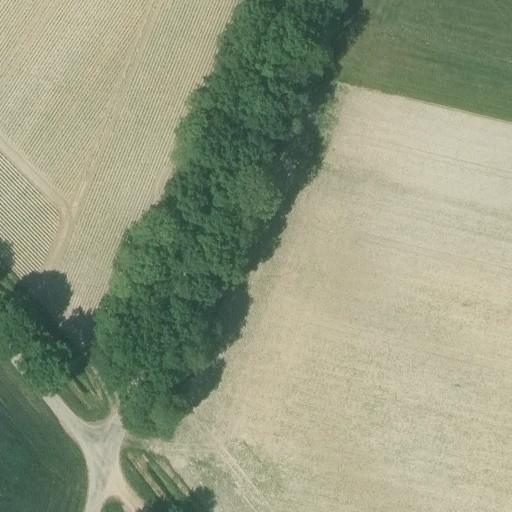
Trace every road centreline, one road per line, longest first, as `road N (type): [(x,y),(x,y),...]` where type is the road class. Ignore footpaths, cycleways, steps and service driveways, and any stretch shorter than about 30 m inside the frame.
road 1 (unclassified): [(102,462),(281,0)]
road 2 (unclassified): [(102,462),(0,343)]
